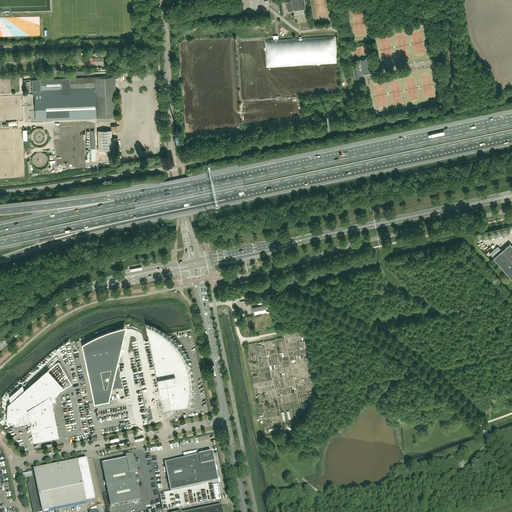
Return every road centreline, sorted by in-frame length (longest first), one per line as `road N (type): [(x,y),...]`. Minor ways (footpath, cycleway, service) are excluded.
road 1 (motorway): [(511,119),(115,203)]
road 2 (track): [(511,98),(181,165)]
road 3 (secondary): [(194,264),(511,196)]
road 4 (motorway): [(223,196),(511,135)]
road 5 (unclassified): [(22,511),(12,462),(225,419)]
road 6 (motorway): [(0,259),(223,196)]
road 7 (motorway): [(0,243),(223,196)]
road 8 (secondary): [(0,346),(79,290),(194,264)]
road 9 (unclassified): [(0,191),(173,167)]
